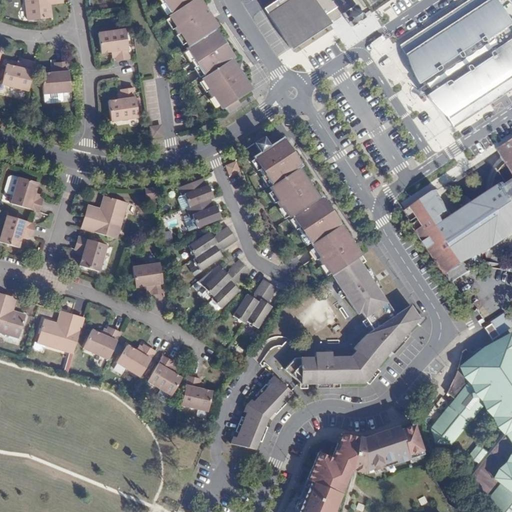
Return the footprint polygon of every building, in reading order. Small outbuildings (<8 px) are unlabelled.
[(23,0),(26,21),(52,18),(50,5),(49,0),(23,0)] [(223,108),(227,114),(239,106),(236,100),(238,98),(252,90),(249,87),(234,62),(236,61),(217,31),(220,29),(201,0),(160,0),(163,5),(167,3),(174,16),(172,18),(179,29),(177,30),(182,38),(184,36),(190,47),(187,50),(195,62),(193,63),(197,70),(199,69),(206,80),(203,82),(209,91),(207,93),(212,100),(213,99),(220,109),(223,108)] [(276,0),(263,9),(291,51),(344,16),(351,27),(365,18),(353,0),(276,0)] [(511,34),(495,8),(498,6),(495,1),(492,3),(489,0),(471,0),(400,47),(401,48),(452,14),(454,18),(479,2),(490,3),(511,36),(511,34)] [(428,91),(429,90),(453,126),(511,86),(511,36),(490,3),(479,2),(454,18),(452,14),(401,48),(425,84),(424,85),(423,85),(422,86),(422,88),(422,89),(422,90),(423,91),(424,92),(426,92),(427,92),(428,91)] [(100,54),(110,52),(114,52),(115,58),(115,61),(128,59),(124,28),(97,32),(100,54)] [(28,93),(35,62),(20,58),(20,60),(18,66),(14,65),(6,63),(4,70),(2,80),(0,85),(28,93)] [(53,71),(51,72),(40,73),(42,94),(43,95),(60,92),(70,91),(67,61),(52,63),(53,65),(53,71)] [(119,89),(119,92),(120,98),(117,98),(107,101),(110,122),(137,118),(133,87),(119,89)] [(60,92),(43,95),(43,102),(46,104),(60,102),(61,100),(60,92)] [(325,273),(328,277),(331,275),(357,258),(360,256),(353,245),(321,196),(318,198),(299,169),(302,166),(283,137),(281,138),(276,131),(264,138),(253,146),(258,153),(251,156),(254,161),(260,171),(258,172),(262,178),(264,177),(269,186),(270,187),(268,189),(271,193),(275,202),(274,203),(278,209),(280,208),(286,218),(287,220),(290,218),(291,220),(297,229),(295,230),(298,236),(300,235),(307,244),(310,250),(316,259),(315,261),(319,267),(320,266),(325,273)] [(511,139),(438,189),(454,214),(506,180),(509,185),(453,221),(433,192),(407,209),(414,218),(419,215),(421,218),(414,223),(447,273),(474,257),(499,244),(511,235),(511,139)] [(260,171),(254,161),(250,163),(256,173),(258,172),(260,171)] [(230,177),(239,173),(235,163),(226,167),(230,177)] [(6,192),(13,194),(17,177),(11,175),(8,177),(4,189),(6,192)] [(34,196),(35,193),(38,183),(18,177),(17,177),(13,194),(10,203),(39,212),(43,199),(40,198),(34,196)] [(264,177),(262,178),(260,180),(266,188),(269,186),(264,177)] [(202,179),(181,187),(178,188),(181,196),(185,194),(190,207),(212,199),(215,198),(210,186),(207,187),(204,179),(203,179),(202,179)] [(437,189),(433,192),(453,221),(509,185),(506,180),(454,214),(438,189),(437,189)] [(156,188),(144,189),(146,199),(157,197),(156,188)] [(275,202),(271,193),(267,195),(272,204),(274,203),(275,202)] [(84,216),(80,228),(117,239),(128,203),(104,196),(99,209),(96,220),(84,216)] [(190,207),(185,209),(189,216),(192,215),(196,227),(222,218),(218,205),(215,206),(212,199),(190,207)] [(88,205),(84,216),(96,220),(99,209),(88,205)] [(280,208),(278,209),(276,210),(281,220),(286,218),(280,208)] [(32,237),(35,224),(6,215),(0,233),(0,241),(19,247),(22,238),(23,235),(28,236),(32,237)] [(297,229),(291,220),(288,222),(293,231),(295,230),(297,229)] [(195,258),(232,233),(228,226),(218,232),(216,236),(214,238),(210,231),(188,246),(195,258)] [(195,258),(193,259),(200,270),(222,257),(218,250),(220,248),(224,248),(236,240),(232,233),(195,258)] [(300,235),(298,236),(297,237),(303,246),(307,244),(300,235)] [(103,244),(89,240),(78,236),(74,250),(77,251),(83,253),(82,256),(79,266),(100,272),(108,245),(103,244)] [(313,261),(315,261),(316,259),(310,250),(307,252),(313,261)] [(366,263),(361,256),(360,256),(357,258),(362,266),(366,263)] [(357,258),(331,275),(357,314),(361,312),(373,330),(366,335),(353,348),(356,351),(351,356),(331,357),(331,352),(315,353),(315,357),(295,358),(284,369),(300,384),(315,384),(315,388),(332,388),(332,383),(364,383),(389,351),(393,354),(404,342),(401,339),(419,319),(418,318),(417,317),(414,314),(413,312),(412,311),(412,309),(411,307),(410,305),(395,315),(374,284),(378,282),(369,268),(365,270),(362,266),(357,258)] [(135,288),(145,287),(149,287),(150,292),(150,295),(164,293),(160,262),(132,266),(135,288)] [(208,302),(241,269),(236,263),(226,273),(225,276),(222,279),(217,273),(198,292),(208,302)] [(322,275),(325,273),(320,266),(319,267),(317,268),(322,275)] [(234,296),(229,290),(231,288),(235,286),(247,274),(241,269),(208,302),(206,304),(207,305),(201,310),(210,318),(215,313),(216,314),(234,296)] [(233,315),(244,323),(246,320),(271,281),(265,277),(256,291),(256,295),(254,297),(248,293),(233,315)] [(271,281),(246,320),(258,328),(271,306),(266,302),(268,298),(272,296),(279,286),(271,281)] [(26,315),(13,311),(1,306),(5,295),(0,293),(0,332),(18,338),(26,315)] [(1,306),(13,311),(17,299),(5,295),(1,306)] [(60,311),(56,323),(69,326),(73,315),(60,311)] [(492,340),(511,326),(511,320),(506,312),(491,321),(491,324),(484,328),(492,340)] [(37,344),(72,355),(83,318),(73,315),(69,326),(56,323),(44,319),(37,344)] [(83,349),(108,360),(120,332),(108,327),(107,330),(104,335),(101,333),(92,329),(83,349)] [(424,418),(438,439),(484,409),(508,436),(471,480),(472,494),(488,506),(485,509),(488,511),(511,511),(511,337),(511,336),(472,360),(467,353),(466,351),(463,354),(449,388),(455,397),(426,417),(424,418)] [(116,363),(139,378),(155,351),(144,344),(142,347),(139,352),(136,350),(127,345),(116,363)] [(163,355),(147,382),(161,390),(171,396),(183,378),(173,372),(171,370),(174,365),(176,363),(163,355)] [(187,375),(181,406),(208,412),(213,390),(204,388),(201,388),(202,382),(202,379),(187,375)] [(284,401),(292,393),(273,376),(269,381),(271,383),(268,386),(266,384),(255,395),(257,397),(254,402),(251,399),(246,405),(243,411),(246,413),(244,418),(241,416),(238,424),(235,431),(238,433),(236,438),(233,436),(230,444),(255,449),(259,441),(261,442),(267,427),(265,426),(268,418),(273,413),(275,414),(286,403),(284,401)] [(171,396),(161,390),(157,396),(159,400),(164,403),(168,402),(171,396)] [(423,430),(424,433),(438,439),(424,418),(424,420),(423,430)] [(332,511),(346,480),(341,479),(345,469),(350,470),(357,472),(365,473),(422,454),(413,426),(399,430),(398,427),(363,438),(341,434),(331,458),(318,452),(297,503),(300,505),(296,511),(332,511)] [(468,456),(477,463),(487,452),(478,445),(468,456)] [(141,463),(134,458),(129,466),(136,470),(141,463)] [(345,469),(341,479),(346,480),(350,470),(345,469)] [(424,495),(418,499),(421,505),(427,502),(424,495)]
